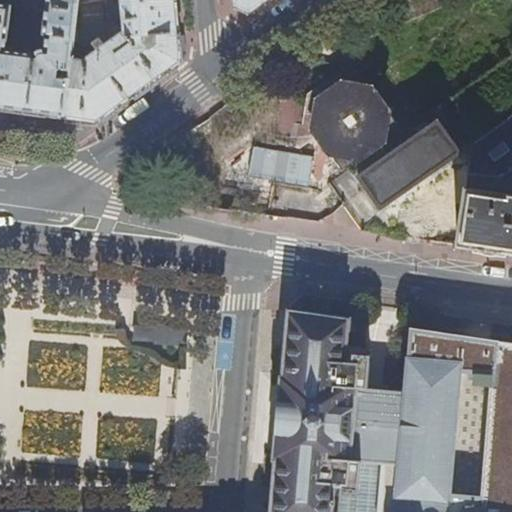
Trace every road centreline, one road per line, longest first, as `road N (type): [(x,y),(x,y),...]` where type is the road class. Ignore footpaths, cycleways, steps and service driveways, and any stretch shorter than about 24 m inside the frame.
road 1 (residential): [(511,294),(245,250)]
road 2 (residential): [(213,511),(225,496),(245,250)]
road 3 (residential): [(20,213),(225,72)]
road 4 (residential): [(245,250),(20,213)]
road 5 (residential): [(225,72),(327,0)]
